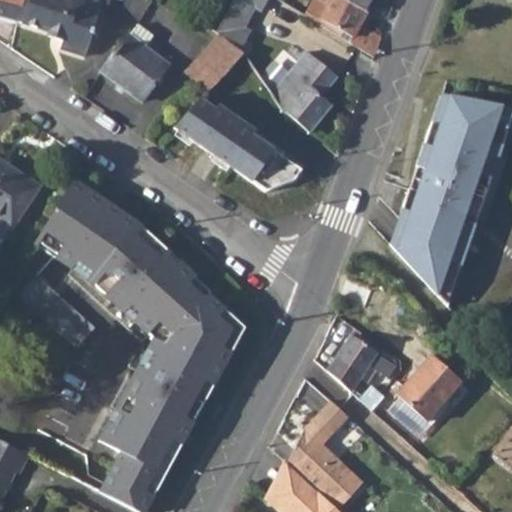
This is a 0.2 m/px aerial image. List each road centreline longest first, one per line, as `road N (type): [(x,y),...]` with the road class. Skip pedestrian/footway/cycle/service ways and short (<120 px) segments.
road 1 (residential): [(313,293),(0,72)]
road 2 (tertiary): [(313,293),(420,0)]
road 3 (tertiary): [(200,511),(313,293)]
